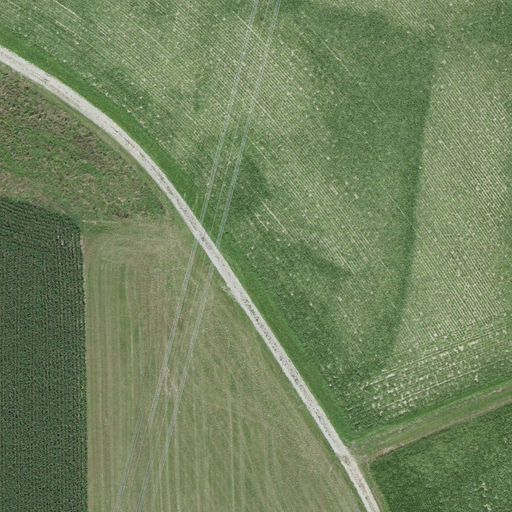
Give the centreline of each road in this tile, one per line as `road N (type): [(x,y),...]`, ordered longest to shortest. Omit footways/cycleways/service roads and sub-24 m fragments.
road 1 (track): [(371,511),(344,452),(147,154),(0,50)]
road 2 (track): [(344,452),(511,388)]
